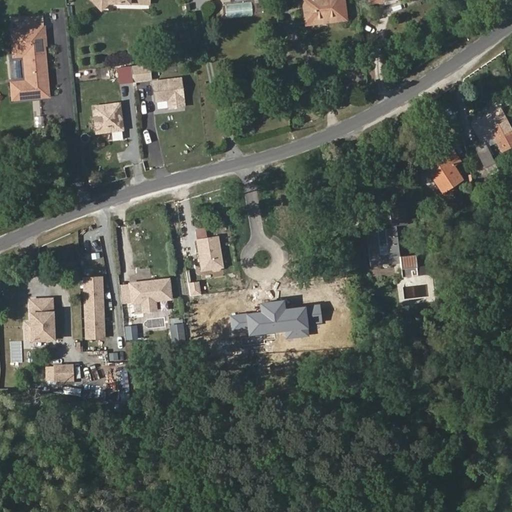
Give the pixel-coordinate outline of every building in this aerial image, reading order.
[(89,0),(100,11),(109,3),(134,3),(134,0),(89,0)] [(345,19),(342,0),(302,0),(306,24),(345,19)] [(45,25),(43,25),(42,15),(14,17),(15,27),(8,28),(11,58),(21,57),(24,79),(9,81),(11,101),(49,97),(44,46),(47,46),(45,25)] [(150,80),(151,80),(149,63),(130,66),(133,83),(150,80)] [(185,107),(181,76),(151,80),(150,80),(154,111),(185,107)] [(124,130),(120,101),(91,105),(95,134),(124,130)] [(511,134),(511,132),(499,109),(472,124),(481,140),(473,144),(484,166),(493,162),(482,140),(493,134),(502,150),(511,144),(511,137),(511,135),(511,134)] [(462,179),(453,165),(459,161),(450,147),(433,158),(435,161),(426,167),(442,191),(462,179)] [(435,161),(433,158),(424,164),(426,167),(435,161)] [(488,174),(501,167),(497,160),(493,162),(484,166),(488,174)] [(476,199),(483,195),(481,185),(473,187),(476,199)] [(407,224),(404,202),(389,204),(391,226),(407,224)] [(399,256),(396,228),(385,229),(387,244),(379,245),(377,230),(377,228),(366,229),(370,266),(400,263),(400,268),(416,267),(416,261),(415,254),(399,256)] [(387,244),(385,229),(377,230),(379,245),(387,244)] [(223,267),(218,235),(195,238),(200,270),(223,267)] [(433,271),(432,259),(416,261),(416,267),(417,276),(433,274),(433,271)] [(105,339),(102,275),(82,276),(85,339),(105,339)] [(172,299),(169,277),(128,282),(128,287),(130,300),(130,303),(141,302),(142,312),(157,311),(156,301),(172,299)] [(200,293),(198,280),(187,282),(189,295),(200,293)] [(130,300),(128,287),(121,288),(122,301),(130,300)] [(55,341),(53,297),(28,298),(29,311),(28,311),(28,320),(29,324),(23,324),(24,342),(55,341)] [(138,338),(136,324),(124,325),(125,339),(138,338)] [(186,340),(184,327),(175,329),(177,341),(186,340)] [(73,378),(73,365),(54,365),(55,379),(73,378)]
